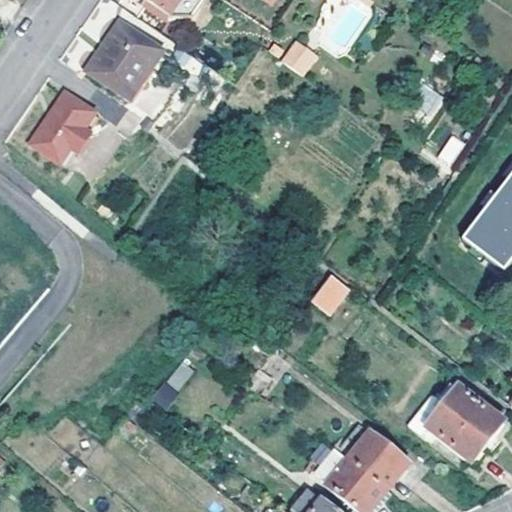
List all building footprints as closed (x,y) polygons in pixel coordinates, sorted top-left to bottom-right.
[(138,0),(168,18),(180,0),(138,0)] [(340,59),(372,11),(355,0),(343,0),(315,42),(340,59)] [(161,56),(120,28),(86,77),(124,106),(161,56)] [(295,49),(283,65),(300,78),(313,62),(295,49)] [(93,119),(63,98),(28,149),(57,169),(69,151),(76,157),(88,142),(81,134),(93,119)] [(451,166),(465,143),(451,135),(437,158),(451,166)] [(511,180),(464,244),(505,274),(511,264),(511,263),(511,180)] [(342,292),(330,283),(313,305),(325,314),(342,292)] [(197,363),(186,354),(184,361),(164,385),(173,393),(197,363)] [(258,372),(246,388),(259,397),(269,382),(258,372)] [(501,427),(458,391),(440,413),(424,431),(470,467),(501,427)] [(428,403),(407,428),(418,438),(424,431),(440,413),(428,403)] [(113,435),(121,440),(132,428),(122,421),(113,435)] [(406,468),(368,437),(348,464),(325,491),(351,511),(369,511),(385,493),(406,468)] [(292,511),(329,511),(307,495),(292,511)]
